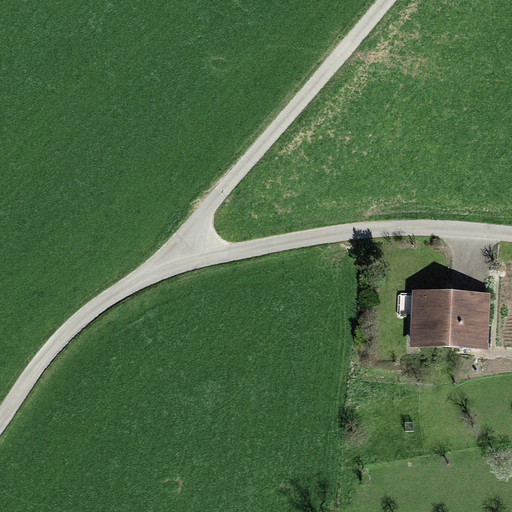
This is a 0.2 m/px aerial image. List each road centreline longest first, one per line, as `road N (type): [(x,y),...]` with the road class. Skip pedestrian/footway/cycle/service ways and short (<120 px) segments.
road 1 (track): [(511,233),(363,229),(183,263),(83,315),(0,420)]
road 2 (track): [(386,0),(215,199),(183,263)]
